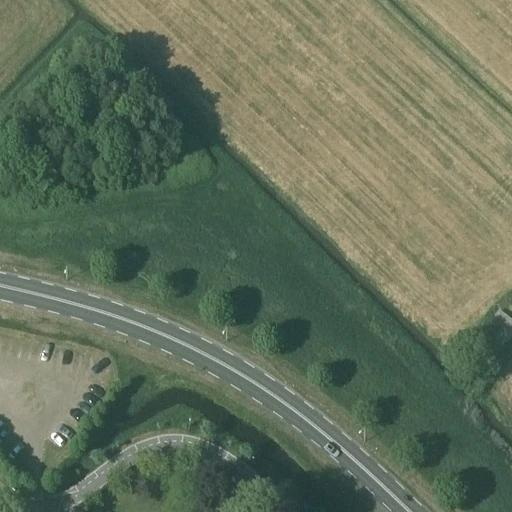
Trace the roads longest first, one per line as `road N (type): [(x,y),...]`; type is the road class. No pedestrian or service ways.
road 1 (secondary): [(409,511),(291,408),(182,342),(0,286)]
road 2 (residential): [(284,511),(240,467),(172,442),(134,455),(69,499),(23,511)]
